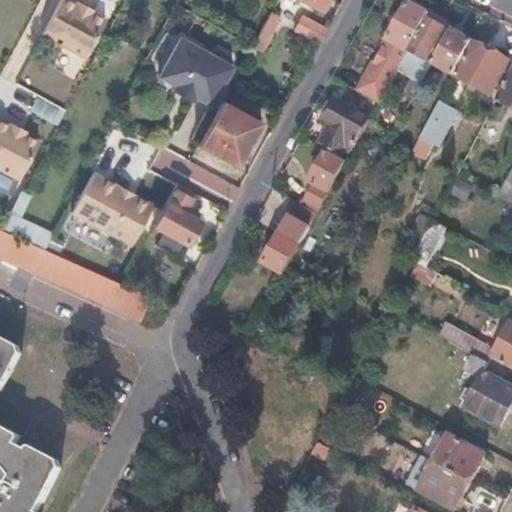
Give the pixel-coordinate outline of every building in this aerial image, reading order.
[(75,0),(75,1),(73,0),(57,0),(42,30),(85,54),(105,16),(91,9),(92,7),(79,0),(75,0)] [(301,0),(319,10),(324,0),(301,0)] [(430,12),(409,1),(385,45),(367,77),(364,76),(356,90),(379,103),(387,89),(388,88),(407,53),(427,18),(430,12)] [(275,16),(268,12),(259,29),(269,35),(275,22),(272,21),(275,16)] [(326,29),(300,16),(293,28),(319,42),(326,29)] [(444,27),(427,18),(407,53),(402,63),(407,66),(413,55),(425,62),(444,27)] [(471,41),(450,30),(431,62),(454,74),(471,41)] [(235,66),(180,36),(156,78),(210,109),(235,66)] [(508,61),(471,41),(454,74),(490,94),(508,61)] [(511,67),(496,99),(511,107),(511,67)] [(413,86),(395,76),(388,88),(387,89),(406,99),(413,86)] [(335,100),(325,118),(332,122),(320,143),(342,155),(345,150),(351,154),(370,120),(358,114),(361,109),(352,104),(350,108),(335,100)] [(454,108),(440,101),(420,137),(434,145),(454,108)] [(259,123),(219,102),(195,147),(234,168),(259,123)] [(0,166),(19,177),(39,139),(25,132),(26,130),(10,121),(9,124),(0,119),(0,166)] [(347,162),(327,151),(309,183),(313,186),(305,201),(309,203),(307,208),(318,214),(347,162)] [(151,205),(91,172),(71,212),(131,244),(151,205)] [(511,173),(510,173),(497,197),(511,205),(511,173)] [(189,191),(175,183),(153,224),(164,230),(157,244),(179,256),(199,220),(196,219),(199,214),(186,207),(191,199),(186,196),(189,191)] [(307,208),(299,204),(292,216),(311,226),(318,214),(307,208)] [(9,213),(2,227),(30,240),(44,246),(52,232),(9,213)] [(311,226),(292,216),(263,264),(284,275),(311,226)] [(448,227),(434,219),(413,260),(427,267),(448,227)] [(0,260),(15,267),(53,284),(138,321),(145,308),(149,299),(27,245),(0,233),(0,260)] [(437,273),(434,278),(463,294),(466,288),(437,273)] [(511,323),(510,322),(495,352),(492,356),(511,367),(511,323)] [(456,331),(450,342),(473,354),(489,363),(492,356),(495,352),(456,331)] [(21,349),(19,348),(0,338),(0,511),(44,511),(64,475),(61,464),(32,450),(29,455),(18,450),(23,439),(0,427),(0,392),(2,394),(22,357),(21,349)] [(464,370),(480,378),(465,407),(501,426),(511,405),(511,387),(510,386),(511,381),(511,374),(489,363),(473,354),(464,370)] [(348,420),(339,416),(331,431),(340,435),(348,420)] [(343,443),(328,434),(323,443),(331,448),(339,452),(343,443)] [(485,455),(449,435),(434,461),(473,483),(483,464),(481,463),(485,455)] [(323,443),(319,441),(313,454),(325,460),(331,448),(323,443)] [(473,483),(434,461),(419,491),(456,511),(462,499),(464,500),(473,483)]
